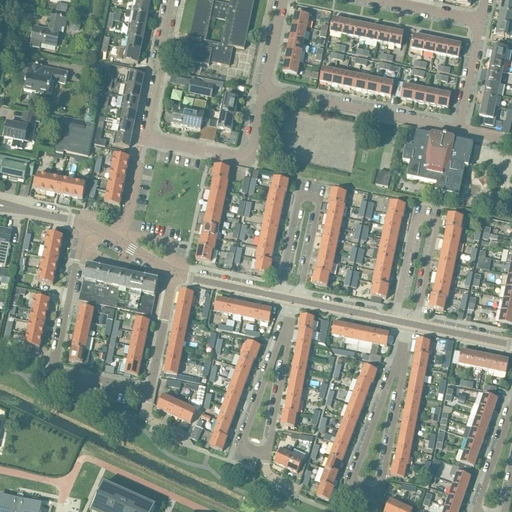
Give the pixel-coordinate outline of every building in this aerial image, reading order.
[(192,14),(188,33),(199,35),(199,38),(211,41),(212,40),(220,42),(220,43),(234,45),(234,42),(247,45),(251,27),(254,27),(257,11),(254,11),(256,0),(192,0),(189,14),(192,14)] [(133,2),(131,13),(148,16),(150,6),(133,2)] [(511,3),(503,2),(500,13),(511,15),(511,3)] [(130,18),(128,26),(145,29),(148,16),(131,13),(127,12),(126,17),(130,18)] [(511,15),(500,13),(498,25),(511,27),(511,15)] [(295,15),(292,28),(306,31),(309,18),(295,15)] [(34,29),(30,48),(40,50),(40,47),(41,44),(57,48),(61,28),(62,28),(63,19),(51,16),(48,31),(34,29)] [(332,20),(329,34),(341,37),(341,36),(344,23),(332,20)] [(71,25),(69,30),(73,34),(79,32),(80,27),(76,23),(71,25)] [(341,36),(341,37),(353,39),(356,25),(344,23),(341,36)] [(356,25),(353,39),(365,41),(368,28),(356,25)] [(511,27),(498,25),(495,37),(504,39),(510,40),(511,33),(511,27)] [(128,26),(126,38),(143,41),(145,29),(128,26)] [(292,28),(290,39),(304,42),(306,31),(292,28)] [(368,28),(365,41),(376,44),(379,30),(368,28)] [(379,30),(376,44),(388,46),(391,32),(379,30)] [(391,32),(388,46),(401,49),(403,35),(391,32)] [(410,51),(411,51),(422,53),(425,39),(413,37),(410,51)] [(126,38),(123,50),(140,53),(143,41),(126,38)] [(290,39),(287,50),(301,54),(304,42),(290,39)] [(425,39),(422,53),(434,56),(437,42),(425,39)] [(437,42),(434,56),(446,58),(449,44),(437,42)] [(449,44),(446,58),(458,60),(461,47),(449,44)] [(494,47),(491,59),(505,62),(507,50),(494,47)] [(137,66),(140,53),(123,50),(121,62),(137,66)] [(287,50),(285,62),(299,65),(301,54),(287,50)] [(72,57),(71,62),(83,65),(84,59),(72,57)] [(491,59),(489,71),(502,74),(505,62),(491,59)] [(296,77),(299,65),(285,62),(282,74),(296,77)] [(23,65),(20,77),(27,78),(24,93),(32,94),(30,104),(49,108),(51,97),(54,84),(57,85),(65,87),(68,74),(42,68),(32,66),(32,67),(23,65)] [(100,88),(104,70),(87,67),(84,85),(100,88)] [(322,70),(319,84),(331,86),(334,73),(322,70)] [(489,71),(486,83),(500,86),(502,74),(489,71)] [(334,73),(331,86),(343,89),(346,75),(334,73)] [(125,85),(125,86),(127,86),(142,89),(142,88),(144,77),(130,74),(127,74),(125,85)] [(346,75),(343,89),(355,91),(358,78),(346,75)] [(358,78),(355,91),(367,94),(370,80),(358,78)] [(204,80),(203,85),(204,85),(214,87),(214,88),(216,89),(217,83),(204,80)] [(370,80),(367,94),(379,96),(382,82),(370,80)] [(203,85),(198,84),(190,82),(188,95),(211,100),(214,88),(214,87),(204,85),(203,85)] [(382,82),(379,96),(390,99),(393,85),(382,82)] [(395,98),(400,99),(400,101),(412,103),(415,89),(404,87),(404,85),(398,83),(395,98)] [(486,83),(484,95),(498,97),(500,86),(486,83)] [(125,86),(122,98),(125,98),(139,101),(141,90),(142,89),(127,86),(125,86)] [(415,89),(412,103),(423,105),(427,92),(415,89)] [(427,92),(423,105),(436,108),(439,94),(427,92)] [(439,94),(436,108),(448,110),(451,97),(439,94)] [(484,95),(481,106),(495,109),(498,97),(484,95)] [(223,97),(220,114),(235,117),(238,100),(223,97)] [(122,98),(120,109),(122,110),(137,113),(139,101),(125,98),(122,98)] [(202,127),(208,129),(210,121),(208,121),(203,120),(205,111),(206,104),(195,102),(192,113),(175,110),(171,127),(200,133),(202,127)] [(493,121),(495,109),(481,106),(479,118),(493,121)] [(119,112),(117,122),(120,122),(134,125),(136,117),(136,116),(137,113),(122,110),(120,109),(119,112)] [(22,151),(24,145),(24,143),(32,145),(34,132),(36,123),(40,124),(41,117),(23,113),(22,120),(20,127),(7,124),(4,140),(14,142),(13,149),(22,151)] [(210,121),(208,129),(217,130),(217,131),(231,134),(235,117),(220,114),(218,123),(210,121)] [(84,117),(84,120),(86,123),(89,124),(92,122),(93,119),(91,116),(87,115),(84,117)] [(61,121),(54,154),(63,156),(64,153),(88,158),(94,128),(74,124),(61,121)] [(115,133),(115,134),(132,137),(134,126),(134,125),(120,122),(117,122),(117,123),(115,133)] [(115,134),(112,147),(129,150),(130,146),(131,139),(131,138),(132,137),(115,134)] [(407,180),(428,184),(436,186),(435,194),(458,198),(464,168),(450,165),(452,158),(454,143),(453,141),(446,139),(446,138),(443,137),(443,140),(416,134),(413,149),(405,148),(402,163),(410,165),(407,180)] [(95,139),(94,147),(105,149),(106,142),(100,141),(100,140),(95,139)] [(0,176),(10,179),(9,182),(17,183),(17,181),(24,183),(25,176),(32,177),(35,165),(0,157),(0,168),(2,169),(0,176)] [(112,169),(126,172),(127,171),(129,161),(118,159),(114,158),(112,168),(112,169)] [(215,168),(212,180),(227,183),(230,171),(215,168)] [(112,170),(110,181),(124,184),(125,178),(126,173),(126,172),(112,169),(112,170)] [(375,187),(382,188),(387,190),(390,175),(378,173),(375,187)] [(34,191),(46,194),(49,178),(37,176),(34,191)] [(49,178),(46,194),(59,196),(61,181),(49,178)] [(213,181),(211,191),(226,194),(228,183),(227,183),(212,180),(212,181),(213,181)] [(273,180),(271,192),(286,195),(288,183),(273,180)] [(61,181),(59,196),(69,198),(72,183),(61,181)] [(110,182),(107,193),(122,196),(124,186),(124,184),(110,181),(110,182)] [(72,183),(69,198),(83,201),(86,186),(72,183)] [(211,191),(208,203),(224,206),(226,194),(211,191)] [(269,192),(267,203),(282,206),(284,196),(286,196),(286,195),(271,192),(269,192)] [(331,192),(329,204),(344,207),(346,195),(331,192)] [(107,193),(105,206),(108,206),(119,208),(122,196),(107,193)] [(208,203),(206,214),(221,217),(224,206),(208,203)] [(267,203),(265,215),(280,218),(282,206),(267,203)] [(330,205),(328,216),(343,219),(345,208),(344,207),(329,204),(328,205),(330,205)] [(390,204),(388,216),(401,220),(402,220),(405,207),(390,204)] [(206,214),(204,225),(219,228),(221,217),(206,214)] [(265,215),(262,227),(277,230),(280,218),(265,215)] [(328,216),(325,228),(340,231),(343,219),(328,216)] [(386,216),(384,227),(399,230),(401,220),(388,216),(386,216)] [(446,229),(446,230),(461,232),(463,219),(448,216),(447,223),(444,222),(443,229),(446,230),(446,229)] [(204,225),(201,237),(220,240),(221,235),(218,234),(219,228),(204,225)] [(262,227),(260,238),(275,241),(277,230),(262,227)] [(384,227),(382,238),(397,241),(399,230),(384,227)] [(473,243),(479,244),(482,228),(477,227),(473,243)] [(325,228),(323,239),(338,242),(340,231),(325,228)] [(10,245),(9,245),(12,232),(0,229),(0,267),(5,268),(10,245)] [(446,230),(444,240),(460,243),(462,232),(461,232),(446,230)] [(48,235),(45,247),(60,251),(62,238),(48,235)] [(201,237),(199,249),(215,252),(217,241),(220,242),(220,240),(201,237)] [(260,238),(258,249),(273,252),(275,241),(260,238)] [(382,238),(379,250),(395,253),(397,241),(382,238)] [(323,239),(321,250),(336,253),(338,242),(323,239)] [(444,240),(442,251),(457,254),(460,243),(444,240)] [(45,247),(43,260),(57,264),(60,251),(45,247)] [(215,252),(199,249),(198,248),(195,262),(215,265),(217,253),(214,252),(215,252)] [(255,261),(257,261),(272,264),(271,263),(273,252),(258,249),(255,261)] [(350,257),(355,258),(357,250),(352,249),(351,254),(348,253),(348,256),(350,257)] [(321,250),(318,262),(333,265),(336,253),(321,250)] [(379,250),(377,261),(392,263),(395,253),(379,250)] [(442,251),(439,263),(455,266),(457,254),(442,251)] [(224,268),(231,269),(234,256),(229,255),(227,254),(224,268)] [(43,260),(41,270),(55,274),(57,264),(43,260)] [(254,274),(268,277),(269,277),(272,264),(257,261),(254,274)] [(377,261),(374,273),(390,275),(392,263),(377,261)] [(315,273),(314,273),(330,277),(331,277),(333,265),(318,262),(316,273),(315,273)] [(439,263),(437,275),(452,278),(455,266),(439,263)] [(80,302),(93,305),(100,270),(87,267),(80,302)] [(1,269),(0,271),(0,276),(9,278),(11,271),(1,269)] [(53,287),(55,274),(41,270),(38,284),(53,287)] [(100,270),(93,305),(104,308),(111,272),(100,270)] [(111,272),(104,308),(115,310),(122,274),(111,272)] [(327,289),(330,277),(314,273),(312,286),(327,289)] [(373,278),(372,285),(373,286),(387,288),(390,275),(374,273),(373,278)] [(122,274),(115,310),(126,312),(134,277),(122,274)] [(437,275),(435,286),(450,289),(452,278),(437,275)] [(134,277),(126,312),(138,315),(145,279),(134,277)] [(2,278),(1,285),(9,287),(10,281),(11,280),(2,278)] [(145,279),(138,315),(151,317),(158,282),(145,279)] [(389,288),(387,288),(373,286),(371,298),(386,301),(389,288)] [(435,286),(432,297),(448,300),(450,289),(435,286)] [(15,289),(11,308),(16,309),(16,308),(17,308),(20,296),(25,297),(26,291),(15,289)] [(180,293),(178,306),(191,308),(193,295),(180,293)] [(448,300),(432,297),(429,296),(428,303),(430,303),(429,310),(444,313),(446,301),(448,301),(448,300)] [(35,299),(33,310),(47,313),(49,302),(35,299)] [(511,300),(504,299),(501,312),(511,314),(511,300)] [(214,313),(228,316),(230,303),(217,300),(214,313)] [(230,303),(228,316),(241,319),(244,306),(230,303)] [(178,306),(175,319),(188,322),(191,308),(178,306)] [(244,306),(241,319),(256,322),(258,309),(244,306)] [(81,308),(77,323),(90,326),(94,311),(81,308)] [(102,309),(101,316),(108,317),(107,321),(112,322),(114,312),(102,309)] [(258,309),(256,322),(269,324),(272,312),(258,309)] [(33,310),(30,323),(44,326),(47,313),(33,310)] [(498,324),(502,325),(511,327),(511,314),(501,312),(498,324)] [(101,316),(99,327),(106,328),(105,329),(111,330),(112,322),(107,321),(108,317),(101,316)] [(298,331),(299,332),(311,334),(314,320),(301,318),(298,331)] [(175,319),(172,332),(186,334),(188,322),(175,319)] [(136,320),(133,333),(147,336),(149,323),(136,320)] [(27,335),(28,335),(42,339),(44,326),(30,323),(27,335)] [(77,323),(75,337),(88,339),(90,326),(77,323)] [(331,338),(345,341),(347,327),(334,324),(331,338)] [(347,327),(345,341),(344,345),(358,348),(360,330),(347,327)] [(360,330),(358,348),(358,349),(371,351),(374,333),(360,330)] [(112,338),(111,343),(116,345),(117,339),(121,340),(122,334),(118,333),(113,332),(111,338),(112,338)] [(172,332),(169,347),(183,349),(186,334),(172,332)] [(299,332),(297,345),(310,346),(312,334),(311,334),(299,332)] [(133,333),(130,347),(144,350),(147,336),(133,333)] [(374,333),(371,351),(370,358),(369,363),(380,365),(381,359),(376,358),(378,348),(386,349),(389,336),(374,333)] [(39,351),(42,339),(28,335),(25,348),(39,351)] [(75,337),(72,349),(85,352),(88,339),(75,337)] [(414,356),(415,356),(428,357),(430,344),(431,339),(427,338),(426,343),(417,341),(414,356)] [(247,344),(242,357),(254,362),(255,362),(260,348),(247,344)] [(297,345),(295,358),(308,361),(310,346),(297,345)] [(124,361),(127,361),(141,364),(144,350),(130,347),(128,356),(125,356),(124,361)] [(169,347),(166,362),(180,364),(183,349),(169,347)] [(85,352),(72,349),(69,363),(82,366),(82,365),(87,366),(90,353),(85,352)] [(458,366),(470,369),(473,355),(461,352),(458,366)] [(100,355),(98,363),(97,369),(102,370),(105,356),(100,355)] [(473,355),(470,369),(482,371),(485,357),(473,355)] [(241,356),(236,369),(249,375),(254,362),(242,357),(241,356)] [(415,356),(413,367),(427,370),(429,358),(428,358),(428,357),(415,356)] [(485,357),(482,371),(493,374),(496,360),(485,357)] [(295,358),(292,372),(305,374),(308,361),(295,358)] [(496,360),(493,374),(505,376),(508,362),(496,360)] [(138,378),(141,364),(127,361),(124,375),(127,376),(130,377),(138,378)] [(177,378),(180,364),(166,362),(164,375),(177,378)] [(104,373),(104,374),(113,376),(114,369),(112,368),(106,367),(104,373)] [(413,367),(411,380),(424,383),(427,370),(413,367)] [(364,368),(359,381),(371,386),(372,386),(377,373),(364,368)] [(236,369),(232,383),(244,387),(249,375),(236,369)] [(292,372),(290,385),(303,387),(305,374),(292,372)] [(411,380),(408,394),(421,397),(424,383),(411,380)] [(358,381),(354,391),(367,397),(371,386),(359,381),(358,381)] [(180,391),(181,384),(167,382),(166,388),(180,391)] [(232,383),(227,395),(240,399),(244,387),(232,383)] [(290,385),(287,399),(300,401),(303,387),(290,385)] [(196,403),(202,404),(205,389),(199,388),(192,387),(191,392),(198,393),(196,403)] [(354,391),(350,404),(362,408),(367,397),(354,391)] [(408,394),(405,408),(419,410),(421,397),(408,394)] [(227,395),(223,407),(235,413),(240,399),(227,395)] [(484,396),(480,408),(493,413),(497,401),(484,396)] [(157,410),(169,416),(176,403),(163,397),(157,410)] [(287,399),(285,413),(297,415),(298,416),(300,401),(287,399)] [(176,403),(169,416),(181,422),(185,407),(176,403)] [(185,407),(181,422),(190,426),(195,416),(197,412),(191,409),(192,407),(186,404),(185,407)] [(350,404),(345,416),(357,421),(362,408),(350,404)] [(223,407),(218,420),(231,425),(235,413),(223,407)] [(405,408),(403,420),(416,423),(419,410),(405,408)] [(434,415),(439,416),(441,409),(435,408),(435,412),(431,411),(431,415),(434,415)] [(480,408),(475,420),(483,422),(489,424),(493,413),(480,408)] [(287,428),(286,432),(292,433),(293,429),(294,429),(297,415),(285,413),(283,413),(281,427),(287,428)] [(345,416),(339,431),(352,436),(357,421),(345,416)] [(213,435),(214,436),(214,435),(226,439),(231,425),(218,420),(213,435)] [(403,420),(400,435),(414,437),(416,423),(403,420)] [(475,420),(472,431),(485,435),(489,424),(483,422),(475,420)] [(203,431),(200,430),(196,428),(191,440),(197,443),(203,431)] [(339,431),(333,447),(346,451),(352,436),(339,431)] [(472,431),(468,441),(482,445),(485,435),(472,431)] [(227,440),(226,439),(214,435),(214,436),(209,449),(222,453),(227,440)] [(400,435),(397,450),(411,452),(414,437),(400,435)] [(307,443),(306,448),(308,449),(307,456),(309,456),(313,439),(299,437),(298,442),(305,443),(307,443)] [(468,441),(464,452),(478,456),(482,445),(468,441)] [(333,447),(329,459),(342,463),(346,451),(333,447)] [(397,450),(395,464),(407,467),(408,467),(411,452),(397,450)] [(274,464),(285,469),(291,456),(280,451),(274,464)] [(464,452),(460,465),(459,469),(470,473),(471,469),(473,469),(478,456),(464,452)] [(291,456),(285,469),(297,475),(303,461),(291,456)] [(329,459),(324,472),(337,476),(342,463),(329,459)] [(434,461),(431,473),(437,474),(440,464),(434,461)] [(404,481),(407,467),(395,464),(393,464),(391,478),(404,481)] [(455,479),(452,487),(465,492),(470,479),(468,478),(470,473),(459,469),(453,467),(449,477),(455,479)] [(324,472),(320,485),(319,485),(321,485),(332,489),(337,476),(324,472)] [(334,489),(332,489),(321,485),(316,498),(329,503),(334,489)] [(102,493),(93,511),(152,511),(154,508),(105,486),(103,490),(102,491),(102,493)] [(452,487),(449,497),(462,503),(465,492),(452,487)] [(0,511),(38,511),(40,506),(20,502),(0,497),(0,511)] [(449,497),(445,508),(453,511),(458,511),(462,503),(449,497)] [(385,511),(399,511),(402,507),(390,501),(385,511)]
